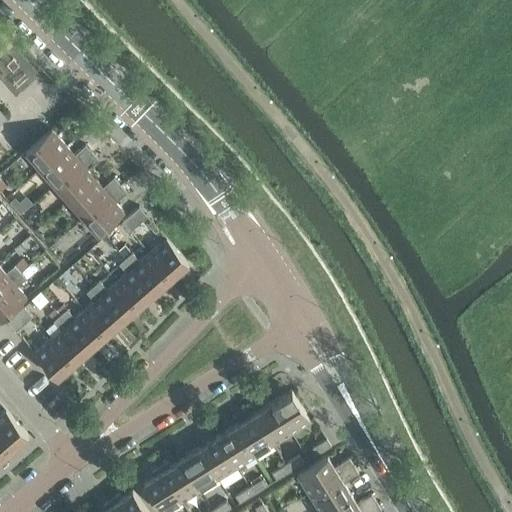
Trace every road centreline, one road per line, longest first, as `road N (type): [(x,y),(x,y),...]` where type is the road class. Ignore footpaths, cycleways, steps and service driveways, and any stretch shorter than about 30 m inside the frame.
road 1 (tertiary): [(259,251),(233,212),(38,0)]
road 2 (residential): [(259,251),(78,455)]
road 3 (residential): [(78,455),(307,326)]
road 4 (tertiary): [(415,511),(307,326)]
